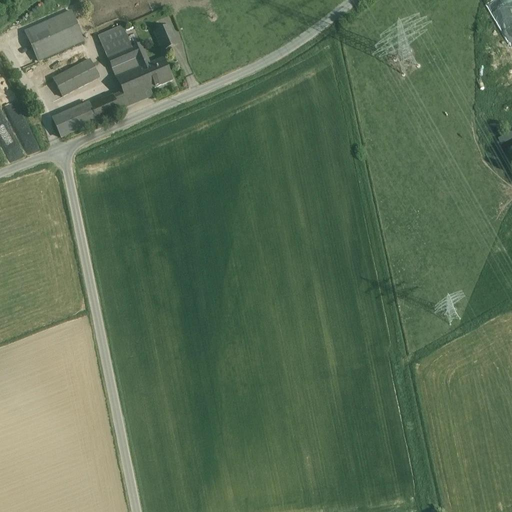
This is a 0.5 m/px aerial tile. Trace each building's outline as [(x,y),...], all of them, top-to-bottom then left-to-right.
[(71,12),(25,33),(38,62),(84,42),(71,12)] [(123,27),(98,38),(107,60),(132,49),(123,27)] [(177,45),(170,27),(161,31),(164,39),(158,41),(162,51),(177,45)] [(90,60),(84,45),(41,64),(35,66),(41,81),(90,60)] [(132,49),(107,60),(122,94),(113,98),(113,97),(91,107),(90,107),(96,121),(152,97),(150,91),(141,69),(149,65),(141,45),(132,49)] [(172,81),(163,59),(149,65),(141,69),(150,91),(172,81)] [(90,61),(53,80),(62,98),(99,79),(90,61)] [(89,105),(53,120),(61,139),(96,123),(96,121),(90,107),(89,105)]
